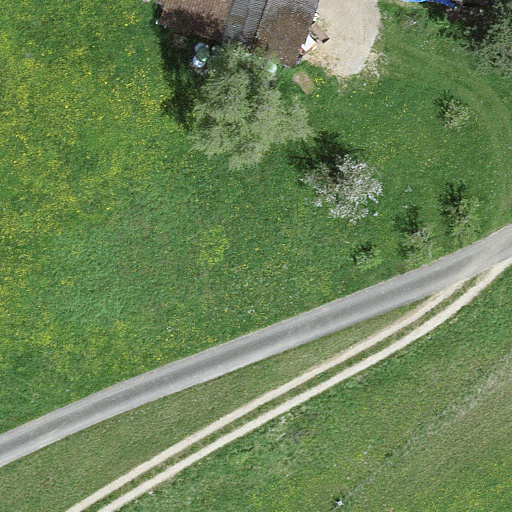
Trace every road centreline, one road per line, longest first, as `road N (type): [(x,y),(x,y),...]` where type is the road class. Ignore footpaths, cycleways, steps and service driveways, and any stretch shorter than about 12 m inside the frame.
road 1 (track): [(511,244),(0,447)]
road 2 (track): [(500,250),(471,291),(92,511)]
